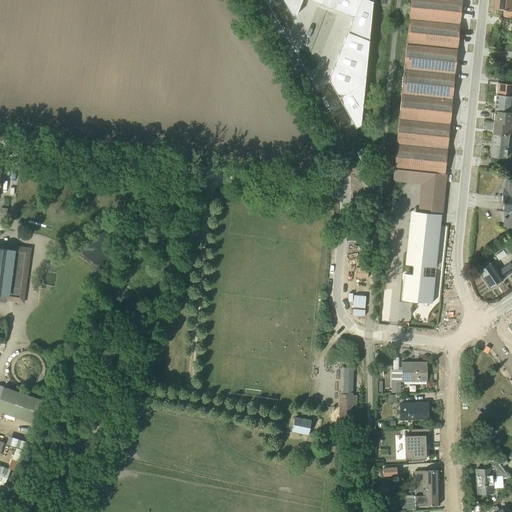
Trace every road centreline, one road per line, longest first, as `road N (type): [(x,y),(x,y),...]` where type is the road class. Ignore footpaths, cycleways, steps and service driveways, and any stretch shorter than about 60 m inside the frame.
road 1 (unclassified): [(258,0),(345,167),(339,316),(367,334),(452,346)]
road 2 (track): [(343,192),(0,143)]
road 3 (residential): [(482,0),(455,270),(483,321)]
road 4 (residential): [(454,511),(452,346)]
